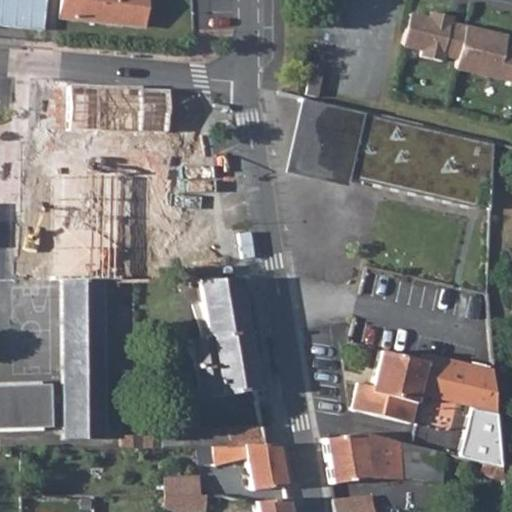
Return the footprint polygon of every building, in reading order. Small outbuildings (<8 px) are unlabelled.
[(0,0),(0,27),(41,30),(43,0),(0,0)] [(58,0),(57,19),(138,28),(140,0),(58,0)] [(511,62),(500,60),(502,52),(505,40),(465,30),(448,26),(450,20),(430,15),(428,21),(413,18),(409,31),(404,30),(400,47),(421,53),(419,59),(440,65),(442,57),(457,61),(455,71),(480,77),(482,70),(495,73),(493,80),(511,84),(511,62)] [(404,30),(409,31),(413,18),(408,16),(404,30)] [(500,60),(511,62),(511,55),(502,52),(500,60)] [(301,88),(306,70),(294,68),(288,86),(301,88)] [(480,77),(493,80),(495,73),(482,70),(480,77)] [(42,155),(42,177),(29,176),(27,176),(27,197),(32,197),(32,222),(58,221),(136,220),(136,183),(136,170),(118,172),(118,150),(182,152),(181,114),(168,113),(168,105),(163,105),(163,92),(124,91),(124,88),(65,89),(64,130),(51,131),(51,155),(42,155)] [(343,173),(472,204),(479,177),(483,158),(487,159),(487,142),(306,98),(291,161),(343,173)] [(30,131),(29,176),(42,177),(42,155),(51,155),(51,131),(30,131)] [(483,158),(479,177),(487,179),(487,159),(483,158)] [(136,183),(136,220),(141,220),(155,219),(154,183),(136,183)] [(140,285),(141,220),(136,220),(58,221),(57,283),(99,284),(140,285)] [(21,222),(19,282),(57,283),(58,221),(32,222),(21,222)] [(194,398),(253,390),(235,281),(197,281),(193,280),(203,336),(184,339),(187,354),(171,357),(173,371),(176,371),(179,393),(193,392),(194,398)] [(97,286),(56,286),(58,446),(99,446),(97,286)] [(416,392),(422,363),(379,352),(378,354),(371,387),(356,384),(350,411),(408,425),(416,392)] [(422,363),(416,392),(469,406),(468,410),(497,417),(493,381),(493,376),(423,359),(422,363)] [(0,432),(48,432),(46,390),(37,390),(37,386),(0,387),(0,432)] [(220,447),(261,445),(259,425),(220,427),(220,447)] [(198,447),(220,447),(220,427),(157,427),(157,436),(158,447),(198,447)] [(364,478),(398,480),(398,478),(395,442),(361,434),(322,440),(330,483),(364,478)] [(458,458),(481,464),(501,469),(499,442),(465,434),(458,458)] [(158,447),(157,436),(118,436),(118,447),(134,447),(140,447),(158,447)] [(395,442),(398,478),(439,481),(442,454),(395,442)] [(220,447),(198,447),(199,468),(244,459),(250,491),(282,486),(275,443),(261,445),(220,447)] [(502,482),(501,469),(481,464),(478,476),(502,482)] [(197,477),(162,477),(162,495),(197,496),(197,477)] [(197,496),(162,495),(161,511),(203,511),(203,496),(197,496)] [(371,511),(369,496),(332,500),(334,511),(371,511)] [(287,511),(284,497),(251,503),(252,511),(287,511)]
